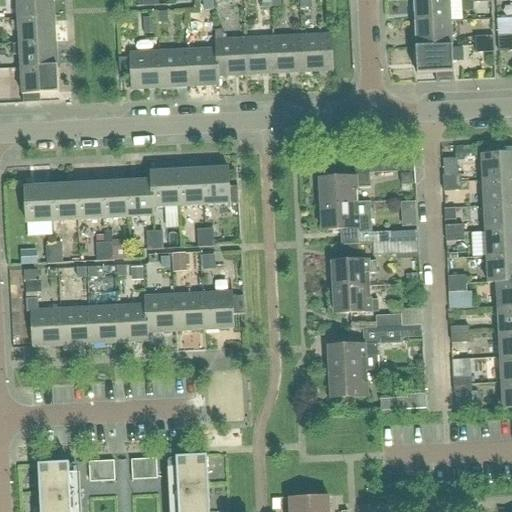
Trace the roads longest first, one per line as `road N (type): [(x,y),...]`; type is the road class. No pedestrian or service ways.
road 1 (residential): [(0,136),(373,116)]
road 2 (residential): [(443,406),(429,114)]
road 3 (residential): [(0,420),(192,410)]
road 4 (residential): [(385,459),(511,453)]
